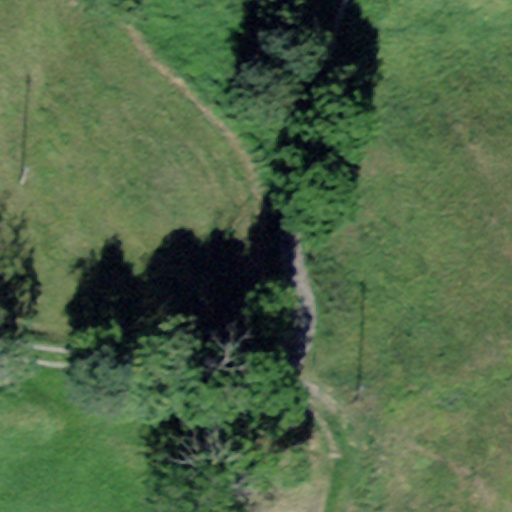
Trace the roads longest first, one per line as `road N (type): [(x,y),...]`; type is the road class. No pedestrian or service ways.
road 1 (track): [(282,364),(301,334),(299,286),(272,184),(343,0)]
road 2 (track): [(0,345),(170,367),(282,364)]
road 3 (track): [(282,364),(333,418),(340,458),(325,511)]
